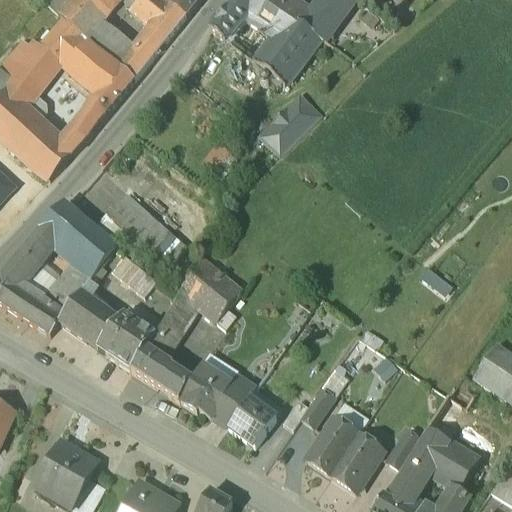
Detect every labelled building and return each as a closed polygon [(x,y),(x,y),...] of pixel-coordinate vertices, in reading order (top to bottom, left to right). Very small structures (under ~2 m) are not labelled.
[(118,0),(71,0),(58,15),(86,40),(87,39),(98,27),(120,2),(118,0)] [(157,0),(142,0),(133,12),(152,28),(148,32),(152,35),(166,46),(185,22),(170,9),(169,11),(157,0)] [(202,0),(157,0),(169,11),(170,9),(185,22),(202,0)] [(238,0),(225,16),(241,27),(248,20),(272,36),(282,22),(259,6),(260,4),(254,0),(238,0)] [(254,0),(260,4),(259,6),(282,22),(287,25),(298,9),(284,0),(254,0)] [(325,0),(312,18),(302,32),(320,45),(324,47),(355,4),(350,0),(325,0)] [(312,18),(298,9),(287,25),(301,34),(302,32),(312,18)] [(241,27),(225,16),(217,26),(232,37),(241,27)] [(88,44),(63,21),(40,47),(59,64),(66,69),(88,45),(88,44)] [(282,22),(272,36),(278,40),(255,69),(284,90),(320,45),(302,32),(301,34),(287,25),(282,22)] [(232,37),(217,26),(211,33),(226,44),(232,37)] [(133,58),(98,27),(87,39),(136,84),(157,58),(143,46),(133,58)] [(152,35),(143,46),(157,58),(166,46),(152,35)] [(23,42),(0,70),(0,71),(12,82),(5,91),(23,107),(55,69),(36,52),(35,52),(23,42)] [(121,74),(88,45),(66,69),(98,97),(95,101),(110,114),(134,85),(121,74)] [(59,64),(40,47),(36,52),(55,69),(59,64)] [(0,71),(0,97),(5,91),(12,82),(0,71)] [(23,107),(5,91),(0,97),(0,138),(50,184),(77,154),(62,141),(23,107)] [(110,114),(95,101),(88,109),(103,123),(110,114)] [(300,102),(258,144),(281,165),(322,123),(300,102)] [(103,123),(88,109),(76,123),(92,136),(103,123)] [(76,123),(62,141),(77,154),(92,136),(76,123)] [(219,149),(203,168),(215,179),(232,160),(219,149)] [(227,168),(212,185),(225,196),(240,179),(227,168)] [(0,200),(11,188),(0,177),(0,200)] [(168,238),(126,199),(107,219),(149,258),(168,238)] [(117,254),(64,207),(39,236),(80,271),(95,283),(117,254)] [(39,236),(29,247),(47,263),(57,251),(39,236)] [(29,247),(0,283),(0,308),(20,324),(33,307),(19,297),(47,263),(29,247)] [(145,303),(157,285),(125,262),(112,280),(145,303)] [(241,301),(201,269),(181,302),(218,331),(241,301)] [(46,316),(34,332),(50,342),(59,329),(89,290),(95,283),(80,271),(46,316)] [(402,273),(395,281),(402,288),(409,279),(402,273)] [(423,277),(416,287),(442,305),(449,295),(423,277)] [(89,290),(59,329),(97,355),(119,327),(117,326),(89,305),(96,295),(89,290)] [(33,307),(20,324),(34,332),(46,316),(33,307)] [(191,327),(174,313),(161,333),(179,344),(191,327)] [(124,320),(117,326),(119,327),(97,355),(131,379),(156,341),(124,320)] [(173,373),(164,367),(179,344),(161,333),(156,341),(131,379),(180,410),(180,409),(192,390),(171,376),(173,373)] [(511,365),(498,356),(475,389),(511,413),(511,365)] [(192,390),(180,409),(197,420),(198,418),(211,426),(234,394),(231,392),(203,374),(192,390)] [(234,394),(211,426),(228,437),(250,407),(250,406),(257,397),(237,384),(231,392),(234,394)] [(321,399),(301,428),(315,438),(336,409),(321,399)] [(250,407),(228,437),(256,457),(278,427),(250,407)] [(0,442),(11,419),(0,413),(0,442)] [(307,419),(297,413),(290,425),(298,430),(304,422),(307,419)] [(290,425),(276,445),(269,440),(257,455),(274,466),(298,430),(290,425)] [(334,433),(309,470),(332,485),(359,444),(345,435),(343,439),(334,433)] [(415,459),(417,461),(397,491),(420,505),(430,486),(430,485),(450,451),(447,450),(429,438),(421,450),(415,459)] [(408,440),(388,471),(401,480),(415,459),(421,450),(408,440)] [(359,444),(332,485),(357,501),(383,463),(373,456),(374,454),(359,444)] [(98,468),(62,448),(42,483),(77,504),(98,468)] [(478,470),(450,451),(430,485),(430,486),(452,499),(457,501),(478,470)] [(511,511),(511,491),(505,487),(496,504),(510,511),(511,511)] [(155,498),(141,490),(127,511),(178,511),(177,511),(171,511),(153,501),(155,498)] [(397,491),(392,496),(391,496),(379,511),(468,511),(471,509),(457,501),(452,499),(443,511),(422,511),(417,509),(420,505),(397,491)] [(232,511),(233,511),(211,498),(202,511),(232,511)]
